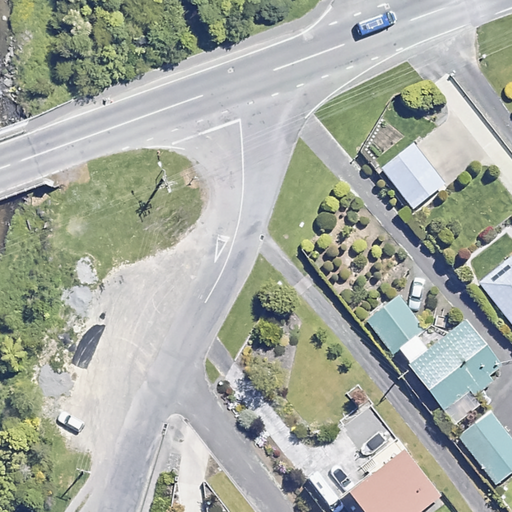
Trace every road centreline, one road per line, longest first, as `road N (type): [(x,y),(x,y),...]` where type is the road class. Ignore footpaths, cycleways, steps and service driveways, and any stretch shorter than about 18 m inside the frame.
road 1 (residential): [(165,374),(280,58)]
road 2 (tertiary): [(280,58),(0,158)]
road 3 (track): [(186,317),(140,352),(52,511)]
road 4 (residential): [(272,511),(165,374)]
road 5 (residential): [(115,511),(165,374)]
